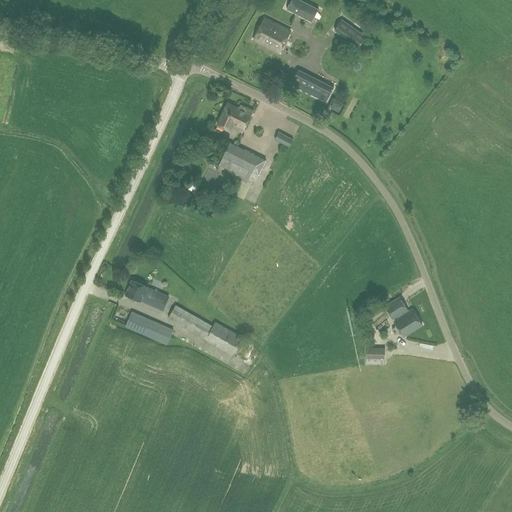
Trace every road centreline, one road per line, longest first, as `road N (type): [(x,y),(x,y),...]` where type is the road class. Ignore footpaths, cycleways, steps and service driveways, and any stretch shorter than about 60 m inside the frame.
road 1 (unclassified): [(511,424),(476,395),(391,201),(353,154),(285,107),(186,66)]
road 2 (tertiary): [(0,487),(186,66)]
road 3 (unclassified): [(186,66),(0,27)]
